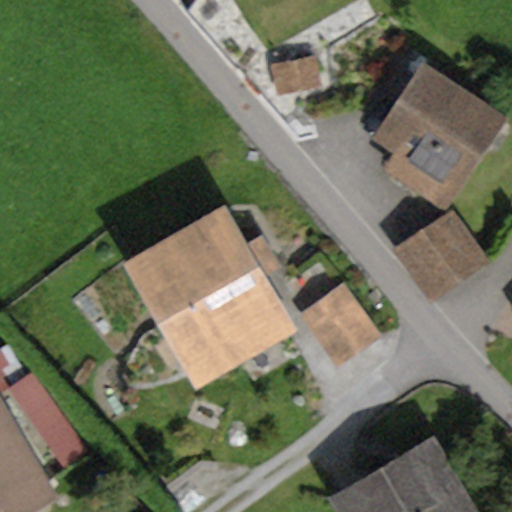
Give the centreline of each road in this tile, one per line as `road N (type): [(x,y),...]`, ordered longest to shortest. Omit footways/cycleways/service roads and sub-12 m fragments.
road 1 (residential): [(147,0),(318,183),(443,344),(511,414)]
road 2 (track): [(206,511),(443,344)]
